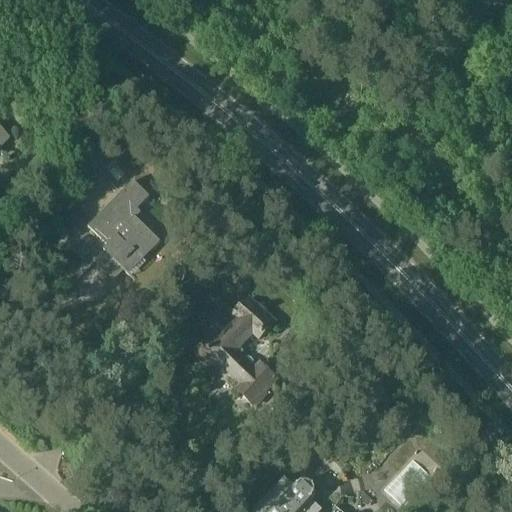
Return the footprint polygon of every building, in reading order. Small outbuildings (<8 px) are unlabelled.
[(37,117),(18,98),(5,112),(24,131),(37,117)] [(0,150),(9,141),(0,132),(0,150)] [(119,140),(112,148),(118,153),(124,145),(119,140)] [(133,156),(141,148),(135,141),(127,150),(133,156)] [(124,176),(117,168),(111,174),(118,182),(124,176)] [(136,220),(141,215),(138,211),(150,199),(134,183),(121,195),(89,228),(108,247),(104,251),(132,278),(146,265),(143,262),(153,252),(161,244),(136,220)] [(253,336),(259,341),(274,325),(252,302),(235,318),(241,324),(221,343),(208,344),(207,344),(204,345),(202,347),(200,349),(199,350),(199,351),(198,352),(198,354),(198,355),(198,356),(198,358),(198,359),(199,362),(200,363),(201,364),(203,366),(206,367),(208,368),(210,368),(222,367),(241,387),(235,393),(251,408),(276,382),(260,367),(254,373),(235,355),(253,336)] [(311,501),(312,499),(314,497),(315,495),(315,492),(314,490),(312,487),(310,485),(308,484),(305,484),(301,485),(299,487),(296,490),(284,479),(253,511),(322,511),(323,511),(311,501)]
